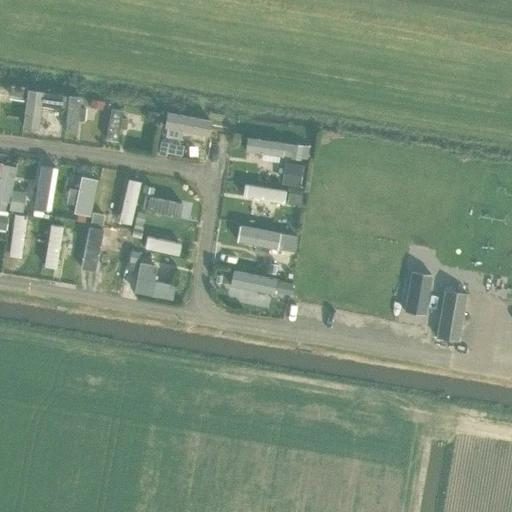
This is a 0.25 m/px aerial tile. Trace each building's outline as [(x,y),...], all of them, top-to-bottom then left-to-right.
[(15,86),(14,96),(28,97),(29,88),(15,86)] [(103,108),(104,101),(94,100),(93,107),(103,108)] [(15,103),(14,115),(29,116),(30,104),(15,103)] [(147,118),(159,121),(161,113),(149,110),(147,118)] [(86,140),(85,113),(70,113),(71,141),(86,140)] [(213,120),(168,113),(166,129),(211,136),(213,120)] [(111,125),(111,156),(126,156),(126,125),(111,125)] [(231,148),(233,137),(213,134),(212,145),(231,148)] [(249,154),(248,176),(286,177),(287,156),(249,154)] [(304,166),(289,164),(286,184),(301,186),(304,166)] [(144,186),(143,192),(153,194),(155,187),(144,186)] [(280,189),(244,187),(243,200),(279,202),(280,189)] [(42,230),(55,231),(57,192),(44,191),(42,230)] [(8,211),(22,213),(25,195),(11,193),(8,211)] [(242,214),(275,217),(276,205),(243,201),(242,214)] [(302,222),(302,212),(290,212),(290,206),(277,206),(277,222),(302,222)] [(92,212),(91,222),(102,224),(104,215),(92,212)] [(26,277),(32,234),(20,232),(13,275),(26,277)] [(93,244),(83,283),(103,288),(112,248),(93,244)] [(241,244),(241,264),(296,266),(296,246),(241,244)] [(55,245),(53,283),(66,283),(68,246),(55,245)] [(131,261),(139,262),(141,252),(133,251),(131,261)] [(456,264),(454,279),(464,281),(466,265),(456,264)] [(234,270),(231,284),(273,292),(275,278),(234,270)] [(412,271),(405,310),(425,314),(432,275),(412,271)] [(292,284),(278,281),(276,292),(290,295),(292,284)] [(456,341),(464,294),(445,290),(436,338),(456,341)]
